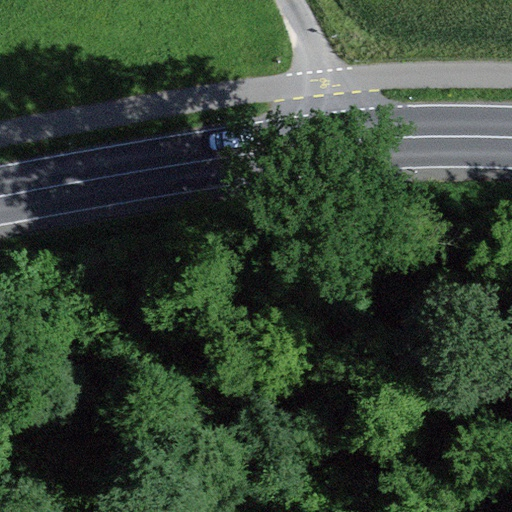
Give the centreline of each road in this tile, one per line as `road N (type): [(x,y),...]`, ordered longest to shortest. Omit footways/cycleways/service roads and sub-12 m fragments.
road 1 (secondary): [(511,137),(368,138),(0,192)]
road 2 (track): [(368,138),(332,82),(349,78),(300,0)]
